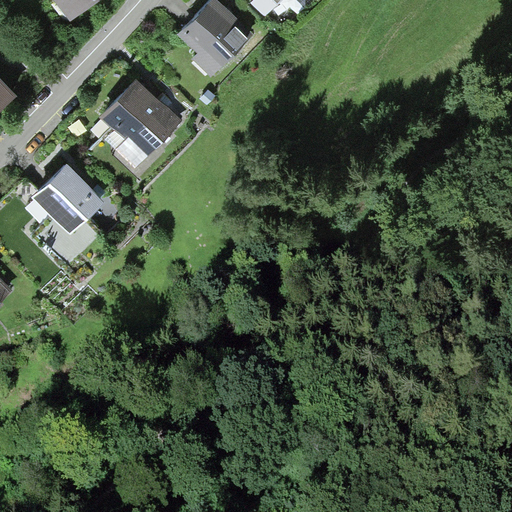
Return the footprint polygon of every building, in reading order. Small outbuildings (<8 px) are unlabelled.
[(79,0),(57,0),(65,10),(79,0)] [(218,0),(210,0),(178,32),(199,53),(191,61),(210,80),(254,36),(218,0)] [(0,110),(18,95),(0,75),(0,110)] [(97,112),(122,136),(111,147),(129,165),(176,117),(133,76),(97,112)] [(60,156),(29,187),(67,225),(98,195),(60,156)]
